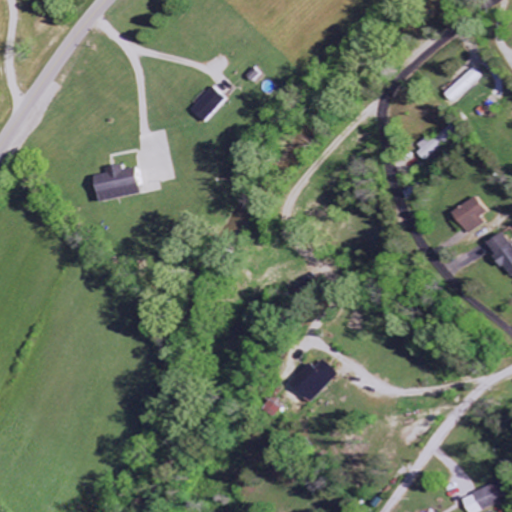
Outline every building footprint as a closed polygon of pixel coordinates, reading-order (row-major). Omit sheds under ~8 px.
[(447,96),(454,103),(482,77),(475,70),(447,96)] [(211,123),(232,100),(219,88),(197,111),(211,123)] [(458,136),(452,126),(415,148),(421,159),(458,136)] [(152,197),(149,169),(133,171),(133,166),(116,168),(117,175),(106,176),(109,202),(152,197)] [(487,218),(494,214),(485,198),(461,212),(475,235),(491,225),(487,218)] [(317,365),(297,384),(315,403),(344,375),(330,361),(321,370),(317,365)] [(472,511),(486,511),(511,501),(505,484),(467,500),(472,511)]
